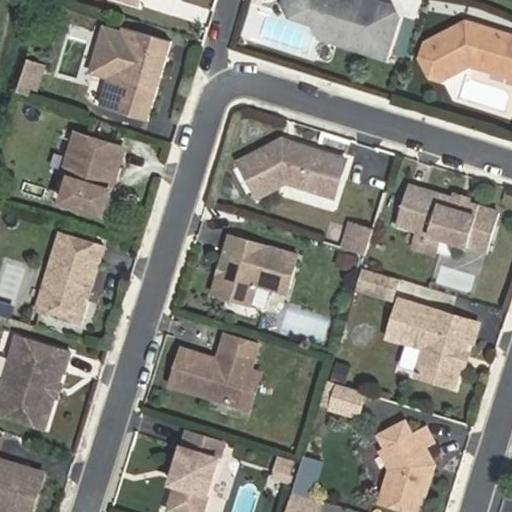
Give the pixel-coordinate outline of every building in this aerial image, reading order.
[(283,0),(282,3),(288,12),(297,15),(300,3),(322,10),(319,21),(317,27),(322,35),(341,41),(350,36),(365,41),(370,50),(385,55),(398,14),(393,5),(377,0),(283,0)] [(300,3),(297,15),(319,21),(322,10),(300,3)] [(417,55),(428,76),(444,81),(470,66),(511,79),(511,32),(466,18),(426,40),(422,38),(417,55)] [(172,41),(126,27),(124,32),(117,54),(99,48),(93,70),(111,75),(102,106),(148,120),(172,41)] [(106,27),(99,48),(117,54),(124,32),(106,27)] [(350,36),(341,41),(370,50),(365,41),(350,36)] [(36,98),(44,64),(21,58),(13,92),(36,98)] [(124,148),(76,133),(63,176),(70,178),(63,201),(104,213),(111,189),(104,187),(111,163),(119,165),(124,148)] [(288,142),(245,161),(261,197),(290,184),(322,194),(328,175),(344,180),(350,162),(301,147),(300,151),(291,149),(288,142)] [(301,147),(288,142),(291,149),(300,151),(301,147)] [(500,210),(409,183),(397,221),(488,249),(500,210)] [(350,228),(346,243),(366,250),(371,235),(350,228)] [(105,245),(61,232),(37,311),(81,324),(105,245)] [(231,234),(213,292),(251,304),(258,284),(287,293),(299,255),(231,234)] [(3,257),(0,270),(0,302),(25,308),(36,265),(3,257)] [(381,275),(365,270),(359,290),(375,295),(381,275)] [(479,322),(401,298),(390,334),(427,345),(418,373),(455,384),(469,338),(474,339),(479,322)] [(219,358),(183,347),(172,384),(241,405),(252,369),(260,343),(227,333),(219,358)] [(73,353),(18,336),(0,397),(0,414),(47,428),(56,397),(53,392),(55,385),(61,382),(64,371),(67,372),(73,353)] [(374,369),(394,372),(397,354),(377,351),(374,369)] [(345,383),(348,365),(333,362),(330,380),(345,383)] [(263,372),(252,369),(241,405),(252,408),(263,372)] [(328,381),(320,409),(357,420),(365,392),(328,381)] [(53,392),(56,397),(59,398),(63,383),(61,382),(55,385),(53,392)] [(381,430),(388,444),(414,431),(407,417),(381,430)] [(392,466),(381,502),(415,511),(421,511),(437,462),(428,445),(437,440),(428,423),(414,431),(388,444),(395,458),(392,466)] [(203,511),(225,442),(189,431),(173,483),(178,484),(171,510),(178,511),(203,511)] [(0,445),(1,441),(0,440),(0,511),(33,511),(45,474),(0,460),(0,445)] [(382,446),(392,466),(395,458),(388,444),(382,446)] [(297,462),(280,457),(274,477),(291,483),(297,462)]
